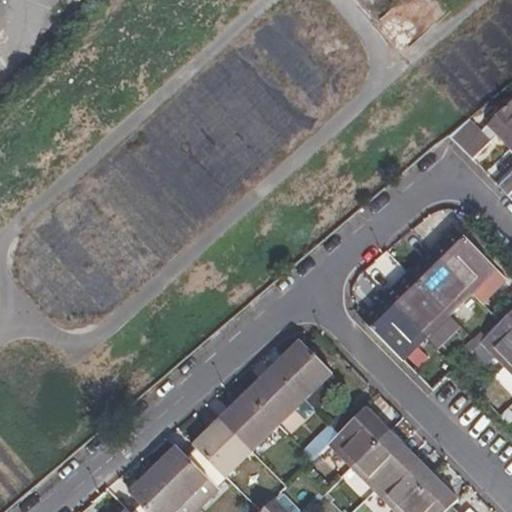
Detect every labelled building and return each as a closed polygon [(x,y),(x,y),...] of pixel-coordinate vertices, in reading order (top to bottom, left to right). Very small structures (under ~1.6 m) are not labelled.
[(511,149),(511,102),(488,125),(511,149)] [(469,120),(448,137),(473,163),(492,144),(469,120)] [(511,175),(499,188),(509,198),(511,195),(511,175)] [(457,231),(434,254),(472,293),(495,270),(457,231)] [(410,276),(449,315),(472,293),(434,254),(410,276)] [(387,298),(426,338),(449,315),(410,276),(387,298)] [(403,361),(426,338),(387,298),(364,321),(403,361)] [(488,338),(483,344),(505,367),(511,360),(511,314),(503,324),(488,338)] [(473,340),(480,347),(483,344),(488,338),(482,332),(473,340)] [(472,354),(480,347),(473,340),(466,348),(472,354)] [(301,344),(275,370),(305,401),(331,376),(301,344)] [(511,373),(505,367),(496,376),(511,393),(511,373)] [(305,401),(275,370),(248,396),(278,428),(305,401)] [(278,428),(248,396),(221,422),(252,453),(278,428)] [(340,438),(357,420),(346,408),(329,425),(340,438)] [(353,470),(389,435),(366,412),(357,420),(340,438),(331,447),(353,470)] [(252,453),(221,422),(195,449),(225,480),(252,453)] [(376,493),(412,458),(389,435),(353,470),(376,493)] [(178,451),(154,474),(184,504),(207,481),(178,451)] [(394,511),(403,511),(434,481),(412,458),(376,493),(394,511)] [(175,511),(184,504),(154,474),(132,497),(146,511),(175,511)] [(449,511),(451,511),(457,504),(434,481),(403,511),(449,511)] [(274,503),(283,511),(302,511),(284,493),(274,503)] [(283,511),(274,503),(264,511),(283,511)]
